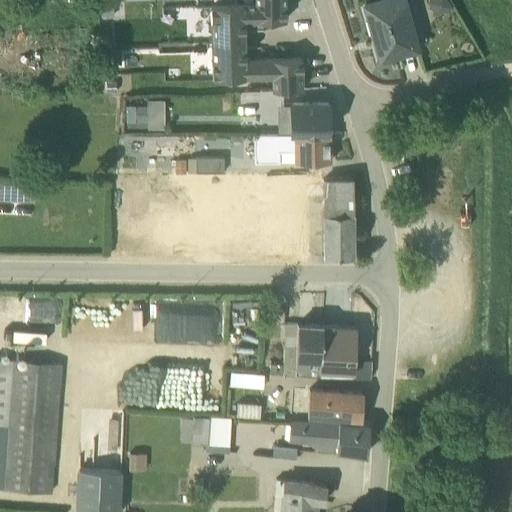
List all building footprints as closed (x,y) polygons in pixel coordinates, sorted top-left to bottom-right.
[(112,0),(101,1),(101,17),(102,16),(102,23),(113,22),(112,0)] [(285,10),(284,9),(283,0),(253,0),(253,2),(209,4),(210,77),(271,78),(271,91),(301,90),(301,69),(302,69),(302,63),(300,63),(300,58),(243,59),(244,23),(284,20),(284,16),(285,15),(285,10)] [(417,48),(405,0),(372,0),(363,3),(378,58),(379,58),(417,48)] [(430,0),(436,13),(452,6),(449,0),(430,0)] [(0,2),(0,36),(9,36),(11,2),(0,2)] [(119,50),(103,50),(104,72),(117,72),(117,64),(120,64),(119,50)] [(63,56),(29,57),(29,76),(63,75),(63,56)] [(279,103),(279,133),(327,132),(327,99),(288,99),(288,103),(279,103)] [(162,114),(116,113),(115,140),(161,141),(162,114)] [(252,161),(329,160),(329,133),(251,133),(252,161)] [(351,178),(324,177),(320,215),(323,254),(352,254),(351,178)] [(0,184),(0,199),(30,200),(30,185),(0,184)] [(300,260),(300,241),(236,241),(236,260),(300,260)] [(270,361),(269,370),(318,375),(321,323),(296,322),(284,321),(283,345),(282,361),(270,361)] [(319,369),(352,371),(354,325),(321,323),(319,369)] [(0,487),(51,491),(60,362),(0,357),(0,487)] [(262,371),(229,369),(228,383),(262,385),(262,371)] [(362,390),(308,386),(306,416),(361,419),(362,390)] [(236,399),(235,413),(258,415),(259,401),(236,399)] [(204,447),(227,448),(229,416),(192,413),(191,416),(181,416),(179,440),(204,442),(204,447)] [(316,449),(365,452),(368,423),(289,419),(286,439),(311,442),(310,445),(316,446),(316,448),(316,449)] [(144,451),(128,451),(128,468),(144,468),(144,451)] [(118,511),(121,470),(76,467),(74,511),(107,511),(118,511)] [(275,477),(271,511),(313,511),(315,496),(322,497),(323,481),(282,476),(281,478),(275,477)]
